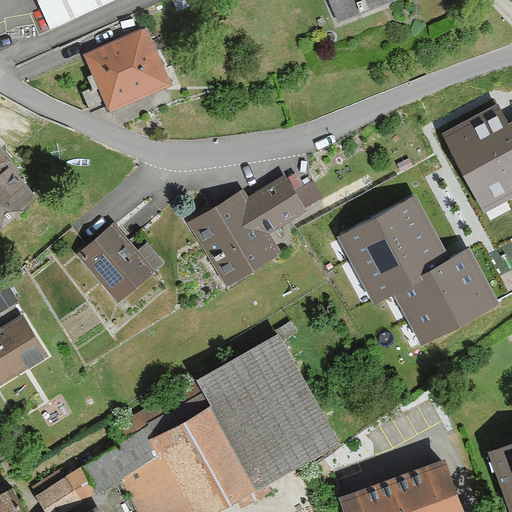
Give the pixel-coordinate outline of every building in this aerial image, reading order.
[(39,0),(51,26),(108,0),(39,0)] [(332,0),(340,20),(390,0),(332,0)] [(87,54),(111,110),(171,84),(146,28),(87,54)] [(444,136),(483,208),(511,192),(511,126),(510,128),(499,107),(444,136)] [(0,223),(35,195),(7,161),(10,158),(0,145),(0,223)] [(190,221),(226,283),(280,251),(269,232),(306,211),(286,175),(248,198),(243,190),(190,221)] [(313,175),(300,185),(313,201),(325,191),(313,175)] [(412,198),(341,237),(377,302),(395,292),(423,343),(495,303),(467,251),(447,262),(412,198)] [(114,225),(80,254),(119,299),(163,260),(147,242),(137,251),(114,225)] [(0,310),(17,299),(8,285),(0,290),(0,310)] [(0,329),(0,381),(0,382),(47,354),(23,315),(0,329)] [(207,511),(236,495),(241,503),(270,485),(267,481),(338,438),(275,331),(115,426),(124,440),(81,466),(37,492),(48,511),(58,511),(95,490),(96,491),(119,477),(140,511),(207,511)] [(511,439),(490,448),(511,510),(511,439)] [(463,511),(445,458),(341,494),(346,511),(463,511)] [(0,491),(0,511),(25,511),(11,485),(0,491)]
